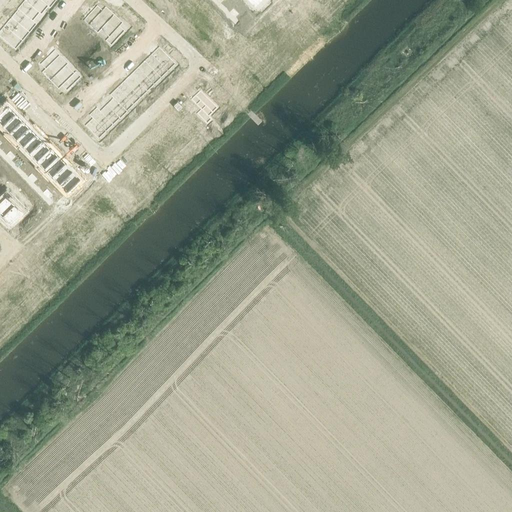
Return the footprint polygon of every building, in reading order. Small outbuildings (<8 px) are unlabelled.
[(24,0),(17,9),(32,21),(39,12),(24,0)] [(40,0),(24,0),(39,12),(46,4),(40,0)] [(158,0),(163,5),(166,7),(164,9),(172,0),(158,0)] [(187,0),(172,0),(164,9),(173,17),(178,12),(179,12),(178,12),(180,10),(185,14),(193,5),(187,0)] [(251,0),(249,3),(256,10),(266,0),(251,0)] [(94,8),(83,20),(88,25),(92,22),(100,29),(114,14),(105,6),(99,12),(94,8)] [(17,9),(10,17),(25,29),(32,21),(17,9)] [(280,11),(266,25),(272,32),(275,29),(287,41),(298,30),(292,23),(293,21),(287,15),(286,17),(280,11)] [(200,12),(191,22),(193,25),(194,26),(195,27),(192,31),(198,36),(198,37),(200,39),(199,41),(214,24),(200,12)] [(114,14),(100,29),(102,31),(108,37),(105,40),(110,45),(122,33),(117,28),(122,22),(114,14)] [(10,17),(3,25),(18,38),(25,29),(10,17)] [(256,20),(246,30),(251,36),(261,26),(256,20)] [(214,24),(199,41),(208,49),(213,44),(215,42),(220,46),(228,37),(214,24)] [(3,25),(0,29),(0,36),(11,46),(18,38),(3,25)] [(47,66),(41,72),(49,80),(64,66),(56,58),(59,55),(54,50),(42,61),(47,66)] [(162,50),(154,57),(168,70),(175,63),(162,50)] [(154,57),(148,63),(161,77),(168,70),(154,57)] [(148,63),(141,70),(154,84),(161,77),(148,63)] [(64,66),(49,80),(58,89),(64,83),(68,88),(80,76),(75,71),(72,74),(64,66)] [(141,70),(134,77),(147,91),(154,84),(141,70)] [(134,77),(127,84),(140,98),(147,91),(134,77)] [(127,84),(120,91),(133,104),(140,98),(127,84)] [(120,91),(113,98),(126,111),(133,104),(120,91)] [(200,91),(191,100),(201,110),(196,115),(206,125),(212,120),(209,117),(218,109),(200,91)] [(113,98),(106,104),(119,118),(126,111),(113,98)] [(7,103),(0,109),(0,122),(1,124),(14,111),(7,103)] [(106,104),(99,111),(112,125),(119,118),(106,104)] [(180,110),(169,120),(193,145),(209,129),(203,122),(199,126),(190,117),(188,118),(180,110)] [(14,111),(1,124),(9,131),(22,119),(14,111)] [(99,111),(92,118),(105,132),(112,125),(99,111)] [(92,118),(85,125),(98,139),(105,132),(92,118)] [(22,119),(9,131),(16,139),(29,126),(22,119)] [(29,126),(16,139),(24,147),(37,134),(29,126)] [(37,134),(24,147),(31,155),(44,142),(37,134)] [(44,142),(31,155),(39,162),(52,150),(44,142)] [(52,150),(39,162),(46,170),(60,156),(53,149),(52,150)] [(60,156),(46,170),(54,178),(67,165),(68,164),(60,156)] [(67,165),(54,178),(61,186),(75,173),(67,165)] [(75,173),(61,186),(69,193),(82,180),(75,173)] [(6,193),(0,199),(0,212),(1,214),(14,202),(6,193)] [(14,202),(1,214),(10,223),(23,210),(14,202)]
